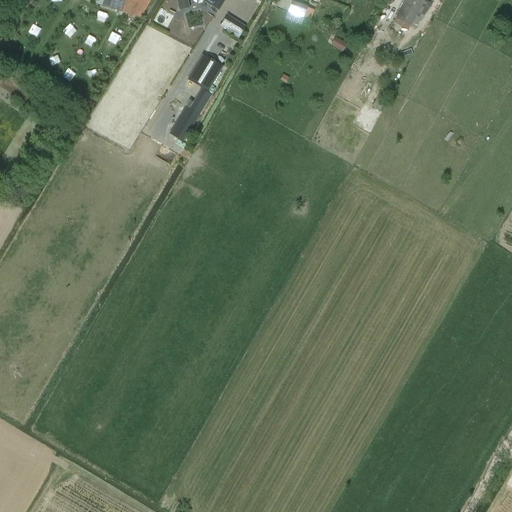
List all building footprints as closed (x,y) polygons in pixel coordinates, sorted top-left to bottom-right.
[(151,0),(125,0),(125,1),(122,0),(95,0),(94,4),(141,19),(151,1),(151,0)] [(187,0),(177,0),(180,11),(190,9),(187,0)] [(201,0),(218,10),(224,0),(201,0)] [(404,0),(395,18),(393,23),(408,30),(410,26),(416,29),(421,19),(423,19),(431,4),(424,1),(424,0),(404,0)] [(306,16),(313,18),(316,8),(293,1),(287,20),(304,25),(306,16)] [(101,11),(97,19),(105,23),(109,14),(101,11)] [(246,27),(227,15),(219,27),(238,39),(246,27)] [(28,33),(37,37),(41,27),(32,23),(28,33)] [(347,45),(335,39),(331,46),(342,52),(347,45)] [(189,81),(211,92),(226,66),(206,54),(189,81)] [(56,72),(62,66),(56,60),(50,67),(56,72)] [(74,81),(76,72),(68,70),(66,79),(74,81)] [(279,80),(285,84),(289,77),(283,74),(279,80)] [(380,111),(386,100),(378,95),(372,106),(380,111)]
